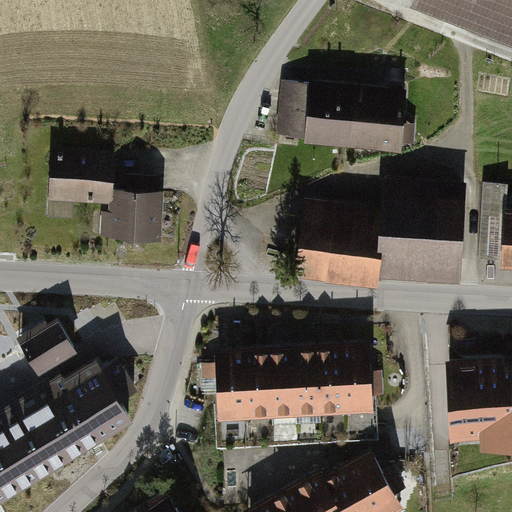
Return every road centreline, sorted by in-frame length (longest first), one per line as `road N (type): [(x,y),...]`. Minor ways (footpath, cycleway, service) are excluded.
road 1 (tertiary): [(191,289),(511,309)]
road 2 (tertiary): [(317,0),(238,126),(191,289)]
road 3 (tertiary): [(66,511),(147,431),(191,289)]
road 4 (tertiary): [(0,280),(191,289)]
